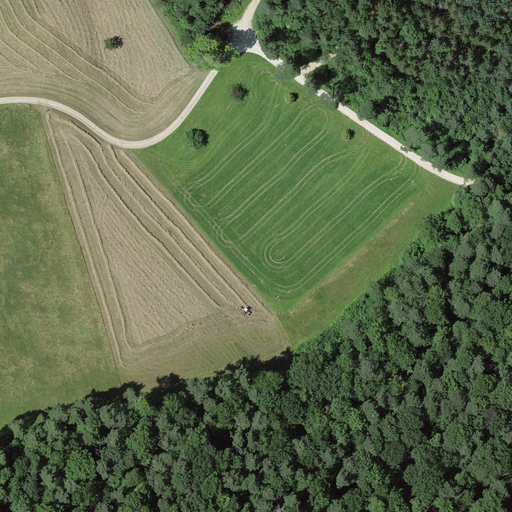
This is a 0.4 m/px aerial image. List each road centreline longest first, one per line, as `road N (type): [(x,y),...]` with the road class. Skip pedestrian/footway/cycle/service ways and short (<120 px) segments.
road 1 (track): [(0,102),(48,102),(114,141),(151,141),(180,121),(243,40),(258,0)]
road 2 (track): [(243,40),(455,185),(511,203)]
